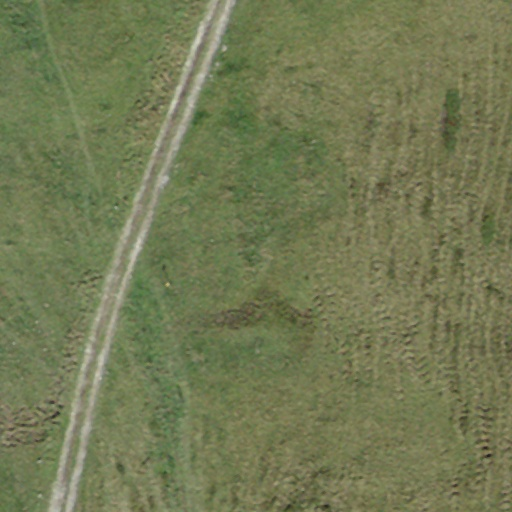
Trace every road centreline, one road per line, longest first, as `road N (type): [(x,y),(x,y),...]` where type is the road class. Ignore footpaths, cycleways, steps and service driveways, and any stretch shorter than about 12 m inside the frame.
road 1 (track): [(130,267),(224,0)]
road 2 (track): [(65,511),(130,267)]
